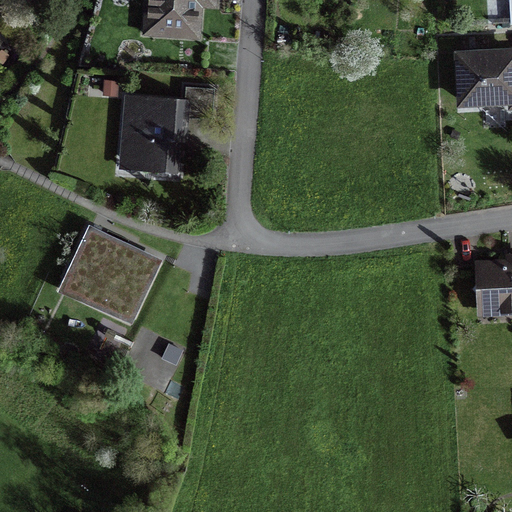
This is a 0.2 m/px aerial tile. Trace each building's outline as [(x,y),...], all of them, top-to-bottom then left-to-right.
[(158,33),(194,36),(196,0),(148,0),(148,12),(159,13),(158,33)] [(461,22),(477,21),(476,6),(460,7),(461,22)] [(511,55),(458,58),(461,103),(511,100),(511,55)] [(159,163),(173,165),(176,131),(180,132),(182,130),(183,119),(210,121),(213,91),(185,89),(183,103),(125,99),(121,160),(140,162),(139,170),(158,171),(159,163)] [(132,314),(156,263),(89,231),(65,282),(132,314)] [(511,265),(478,267),(480,302),(501,301),(502,312),(511,311),(511,265)]
